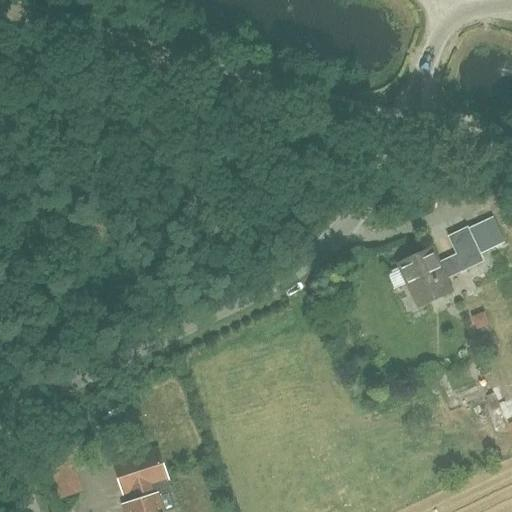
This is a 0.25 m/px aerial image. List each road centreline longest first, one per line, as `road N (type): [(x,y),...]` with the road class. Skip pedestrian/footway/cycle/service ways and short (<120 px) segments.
road 1 (unclassified): [(0,417),(319,259),(362,212),(410,104)]
road 2 (track): [(1,0),(184,70),(405,116)]
